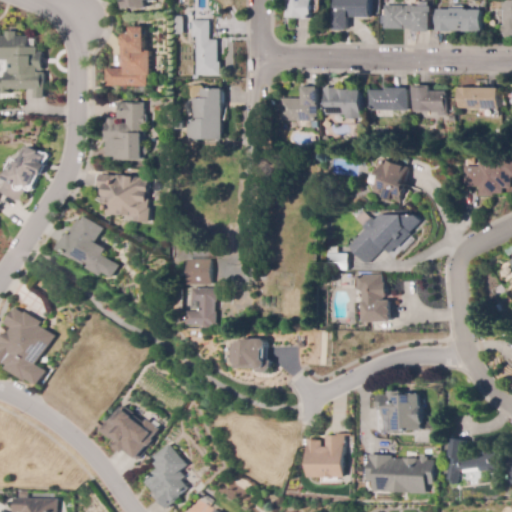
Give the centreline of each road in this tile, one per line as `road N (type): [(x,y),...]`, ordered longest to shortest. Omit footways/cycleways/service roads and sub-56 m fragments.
road 1 (residential): [(0,276),(58,182),(76,125),(81,20),(32,0)]
road 2 (residential): [(259,0),(235,299)]
road 3 (residential): [(260,58),(511,61)]
road 4 (residential): [(511,225),(474,241),(456,273),(466,358),(511,406)]
road 5 (residential): [(137,511),(74,437),(0,392)]
road 6 (residential): [(466,358),(429,356),(313,397)]
